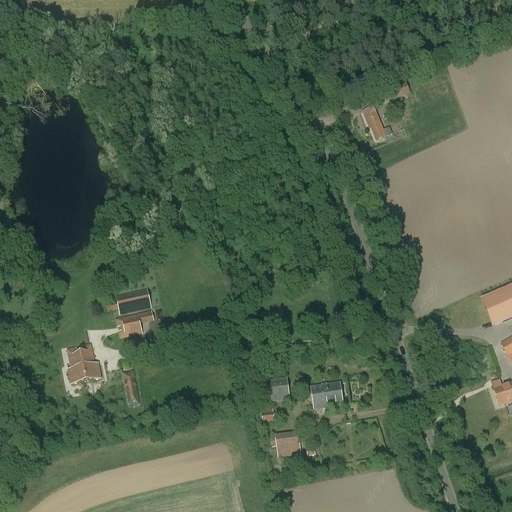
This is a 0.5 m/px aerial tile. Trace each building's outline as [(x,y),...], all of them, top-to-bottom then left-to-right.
[(396,101),(410,95),(406,85),(392,91),(396,101)] [(385,139),(384,137),(398,131),(395,124),(381,129),(372,109),(362,114),(365,123),(367,122),(376,142),(385,139)] [(511,286),(490,296),(503,324),(511,319),(511,286)] [(116,297),(116,300),(119,310),(120,315),(151,308),(147,290),(118,297),(116,297)] [(116,300),(105,303),(107,313),(119,310),(116,300)] [(124,332),(118,333),(120,340),(142,335),(140,326),(140,325),(138,317),(137,317),(116,322),(117,328),(118,329),(124,328),(124,332)] [(511,338),(500,346),(511,366),(511,365),(511,338)] [(67,352),(70,370),(67,371),(71,387),(101,381),(98,364),(94,365),(91,347),(81,349),(82,353),(77,354),(76,350),(67,352)] [(121,374),(127,408),(139,406),(133,371),(121,374)] [(269,404),(289,401),(286,379),(266,382),(269,404)] [(499,408),(511,403),(511,384),(493,391),(499,408)] [(314,410),(343,406),(340,386),(311,390),(314,410)] [(263,425),(274,423),(272,408),(261,410),(263,425)] [(303,458),(303,434),(279,434),(280,458),(303,458)]
